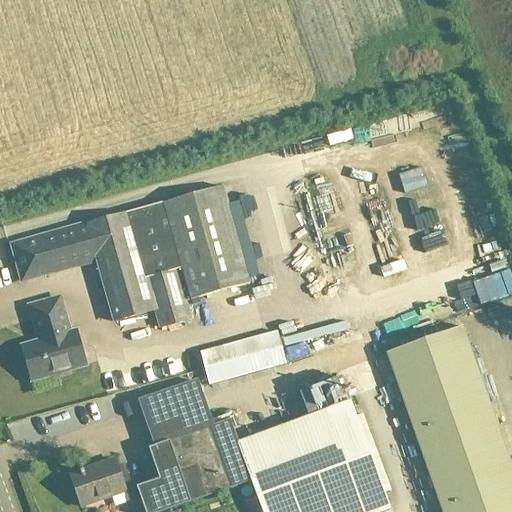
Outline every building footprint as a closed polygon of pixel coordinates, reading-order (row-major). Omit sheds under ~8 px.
[(220,189),(154,208),(186,321),(187,321),(182,304),(247,286),(245,279),(252,277),(228,193),(222,194),(220,189)] [(186,321),(154,208),(84,227),(84,228),(46,238),(9,248),(19,284),(56,274),(55,273),(94,263),(111,324),(152,313),(157,330),(186,321)] [(36,345),(20,350),(29,384),(83,369),(74,335),(66,337),(57,302),(27,310),(36,345)] [(511,511),(511,476),(460,329),(385,356),(439,511),(511,511)] [(274,335),(197,356),(206,388),(283,367),(274,335)] [(335,378),(323,353),(315,357),(327,382),(335,378)] [(366,400),(383,392),(371,366),(354,374),(366,400)] [(167,511),(232,490),(211,428),(210,428),(195,384),(135,405),(151,449),(145,451),(156,482),(133,490),(141,511),(167,511)] [(226,423),(211,428),(232,490),(248,484),(258,511),(386,511),(347,404),(234,446),(226,423)] [(78,510),(102,502),(130,492),(124,473),(116,476),(112,462),(67,478),(78,510)]
